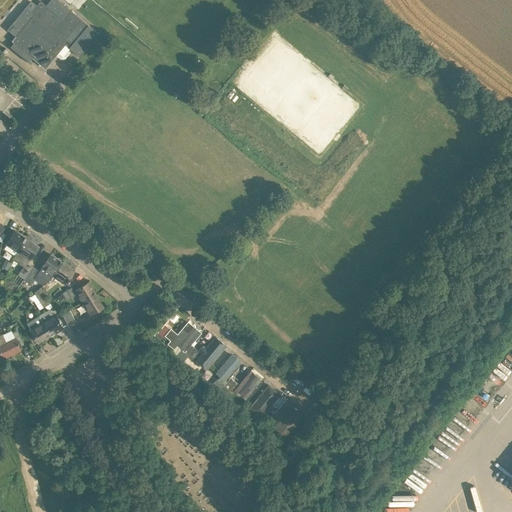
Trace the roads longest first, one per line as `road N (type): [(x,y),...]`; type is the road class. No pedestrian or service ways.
road 1 (track): [(265,511),(326,424),(511,210)]
road 2 (track): [(128,313),(134,351),(171,369),(234,442),(265,465),(302,458)]
road 3 (unclassified): [(290,394),(161,284),(137,301)]
road 4 (unclassified): [(137,301),(0,202)]
road 5 (unclassified): [(0,390),(137,301)]
